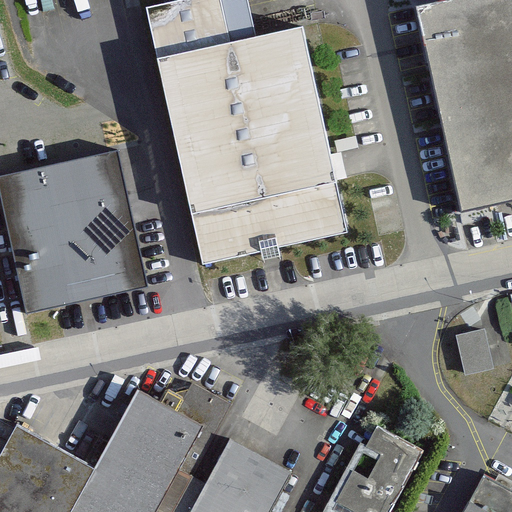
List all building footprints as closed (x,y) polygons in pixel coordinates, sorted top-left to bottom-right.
[(192,0),(179,3),(148,9),(159,59),(228,44),(218,0),(192,0)] [(511,0),(448,0),(413,8),(426,71),(430,81),(438,119),(439,128),(459,219),(511,207),(511,0)] [(228,44),(159,59),(193,215),(334,184),(334,181),(300,29),(228,44)] [(117,151),(0,177),(0,195),(26,312),(58,305),(147,285),(117,151)] [(334,184),(193,215),(203,263),(259,251),(278,246),(345,232),(334,184)] [(485,331),(456,337),(465,377),(494,371),(493,368),(485,331)] [(169,511),(188,477),(228,404),(191,384),(177,411),(202,424),(154,511),(169,511)] [(154,511),(202,424),(177,411),(138,390),(95,469),(16,427),(0,455),(0,511),(154,511)] [(378,426),(368,443),(383,451),(368,479),(352,470),(336,499),(359,511),(387,511),(422,450),(378,426)] [(270,511),(290,475),(230,443),(206,486),(188,477),(169,511),(270,511)] [(511,511),(511,491),(483,477),(464,511),(511,511)]
